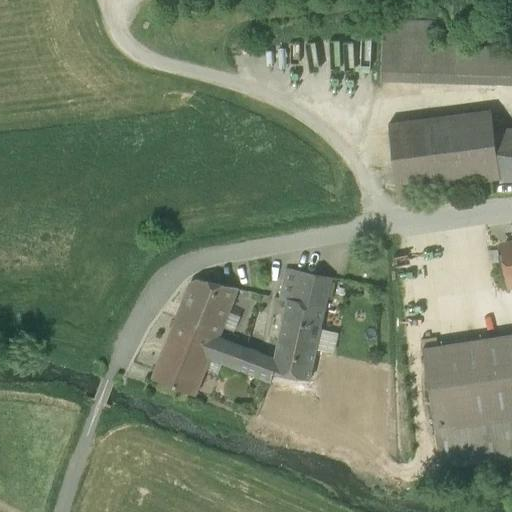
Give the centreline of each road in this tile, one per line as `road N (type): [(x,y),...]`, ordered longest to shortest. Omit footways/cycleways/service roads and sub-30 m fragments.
road 1 (unclassified): [(105,0),(116,33),(144,56),(290,104),(333,140),(365,187),(380,230)]
road 2 (unclassified): [(111,372),(163,281),(201,259),(380,230)]
road 3 (unclassified): [(380,230),(511,209)]
